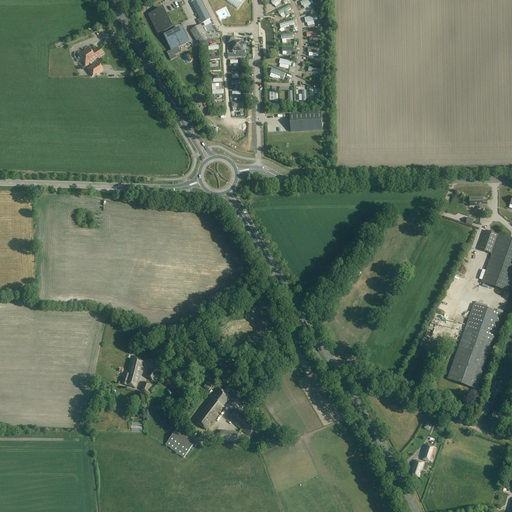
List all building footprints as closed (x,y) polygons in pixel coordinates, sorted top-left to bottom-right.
[(197,20),(200,25),(202,23),(210,19),(200,0),(196,0),(191,2),(200,19),(197,20)] [(244,0),(224,0),(237,9),(244,0)] [(162,9),(149,15),(158,34),(163,32),(165,37),(172,50),(189,42),(182,28),(174,33),(171,28),(172,28),(162,9)] [(316,16),(305,19),(306,24),(318,21),(316,16)] [(199,41),(201,44),(206,41),(209,39),(201,25),(190,31),(197,42),(199,41)] [(245,50),(243,50),(243,42),(235,42),(235,38),(229,38),(229,44),(233,44),(233,52),(233,54),(228,54),(228,58),(245,58),(245,50)] [(77,54),(79,57),(77,58),(79,61),(81,60),(85,66),(90,63),(91,64),(94,62),(93,61),(96,59),(103,54),(99,47),(92,52),(92,51),(91,52),(87,46),(83,49),(84,50),(82,52),(80,51),(79,52),(78,53),(78,52),(76,53),(77,54)] [(180,57),(175,60),(179,68),(185,66),(180,57)] [(98,62),(95,65),(87,69),(90,75),(92,77),(96,74),(97,75),(103,71),(98,62)] [(214,84),(214,94),(225,94),(225,90),(218,90),(218,84),(214,84)] [(291,132),(323,130),(322,113),(290,115),(291,132)] [(483,200),(482,198),(469,198),(470,206),(482,206),(482,209),(487,209),(487,200),(483,200)] [(468,218),(465,224),(472,226),(474,220),(468,218)] [(482,283),(510,293),(511,286),(511,240),(486,231),(479,250),(492,254),(482,283)] [(502,314),(495,311),(474,304),(447,380),(476,390),(502,314)] [(143,368),(144,363),(132,356),(128,374),(126,374),(122,385),(136,388),(138,382),(139,382),(142,372),(140,371),(141,368),(143,368)] [(155,382),(162,373),(154,368),(147,377),(155,382)] [(495,390),(494,390),(497,382),(492,380),(489,388),(484,402),(490,404),(495,390)] [(152,386),(142,382),(140,389),(149,393),(152,386)] [(208,382),(204,388),(208,391),(213,385),(208,382)] [(223,407),(231,397),(220,389),(213,399),(213,398),(195,422),(206,430),(210,426),(208,424),(210,422),(212,423),(217,417),(215,415),(218,412),(220,414),(225,407),(223,407)] [(494,421),(495,420),(495,421),(498,422),(500,416),(498,415),(501,407),(493,405),(492,407),(491,407),(490,410),(491,410),(488,418),(494,421)] [(236,410),(228,418),(249,436),(257,427),(247,418),(245,420),(242,418),(244,415),(240,412),(236,410)] [(165,444),(183,458),(195,442),(177,429),(165,444)] [(220,440),(237,442),(238,433),(221,431),(220,440)] [(432,462),(433,457),(430,456),(433,447),(428,445),(423,460),(428,462),(429,461),(432,462)] [(412,476),(419,478),(423,463),(415,460),(412,472),(413,472),(412,476)] [(511,478),(507,477),(503,488),(509,490),(511,480),(511,478)]
